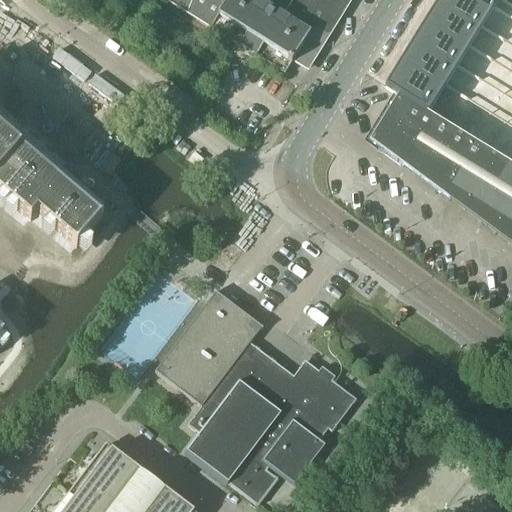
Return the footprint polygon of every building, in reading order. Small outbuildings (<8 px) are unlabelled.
[(162,0),(210,29),(209,30),(284,76),(294,61),(307,69),(349,0),(162,0)] [(439,92),(428,112),(511,162),(511,6),(501,0),(495,0),(492,6),(480,25),(476,32),(468,44),(464,52),(456,64),(451,72),(444,84),(439,92)] [(457,0),(447,16),(486,41),(504,14),(482,0),(457,0)] [(447,16),(435,36),(474,61),(486,41),(447,16)] [(435,36),(422,56),(461,80),(474,61),(435,36)] [(422,56),(410,75),(449,100),(461,80),(422,56)] [(410,75),(397,96),(398,97),(436,120),(449,100),(410,75)] [(511,167),(505,163),(463,137),(436,120),(398,97),(397,96),(368,142),(511,248),(511,167)] [(0,197),(30,223),(36,216),(76,250),(100,222),(0,136),(0,197)] [(154,374),(200,409),(186,427),(200,437),(186,455),(257,508),(277,482),(265,473),(271,466),(294,483),(321,446),(318,444),(328,430),(331,432),(355,400),(331,383),(328,387),(315,378),(318,374),(304,364),(293,378),(249,345),(260,331),(261,331),(262,331),(214,294),(213,295),(214,296),(154,374)] [(55,511),(189,511),(104,448),(55,511)]
